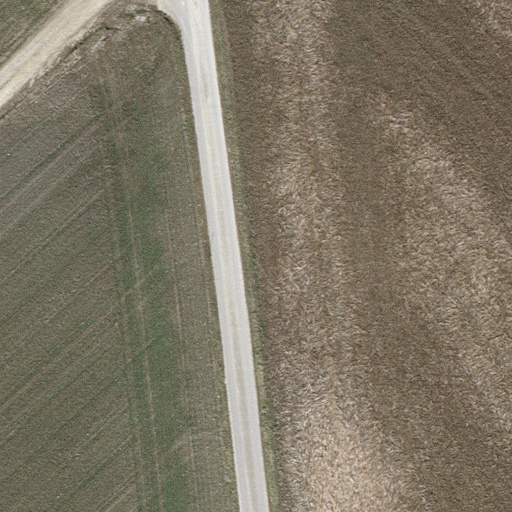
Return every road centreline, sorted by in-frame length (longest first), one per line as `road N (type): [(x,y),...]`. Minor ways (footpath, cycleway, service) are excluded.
road 1 (unclassified): [(195,0),(256,511)]
road 2 (track): [(95,0),(0,90)]
